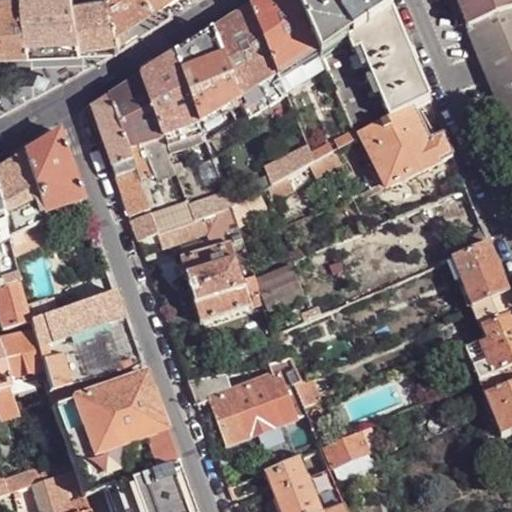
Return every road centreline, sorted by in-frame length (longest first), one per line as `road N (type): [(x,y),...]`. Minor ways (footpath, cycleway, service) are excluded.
road 1 (residential): [(65,100),(217,511)]
road 2 (residential): [(418,0),(511,226)]
road 3 (tertiary): [(65,100),(224,0)]
